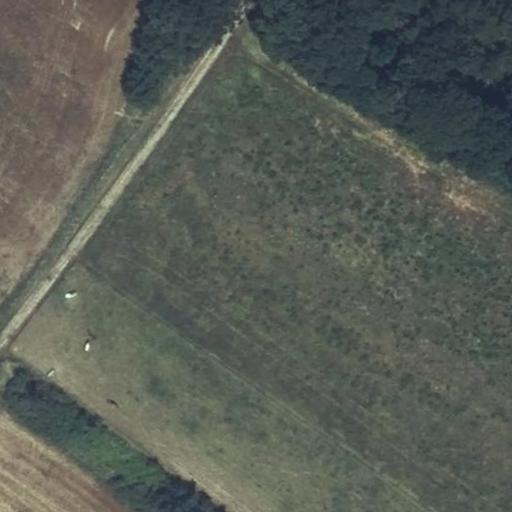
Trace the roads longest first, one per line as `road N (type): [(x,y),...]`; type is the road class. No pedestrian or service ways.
road 1 (track): [(75,244),(130,254),(483,511)]
road 2 (track): [(0,341),(248,0)]
